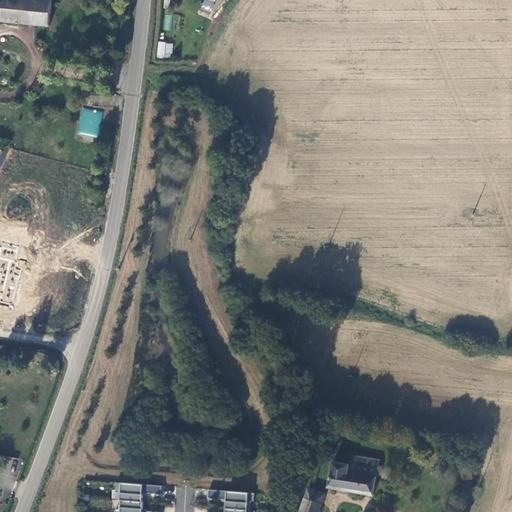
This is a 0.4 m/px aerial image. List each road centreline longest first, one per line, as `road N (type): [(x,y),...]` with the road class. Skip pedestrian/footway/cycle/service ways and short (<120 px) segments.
road 1 (tertiary): [(143,0),(107,254),(21,511)]
road 2 (residential): [(305,0),(288,166),(381,194)]
road 3 (residential): [(381,194),(361,284),(511,347)]
road 4 (residential): [(381,194),(486,218),(511,98)]
road 5 (residential): [(406,40),(381,194)]
